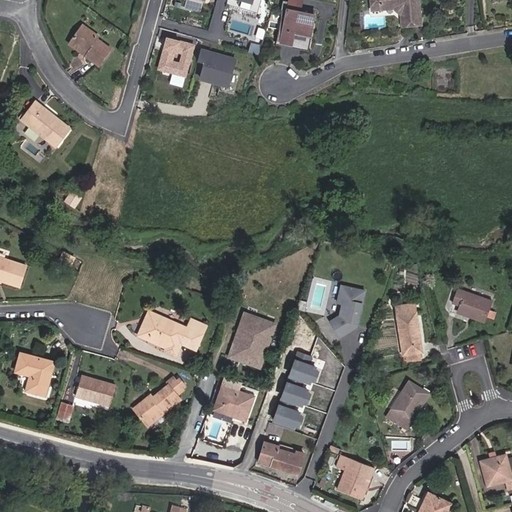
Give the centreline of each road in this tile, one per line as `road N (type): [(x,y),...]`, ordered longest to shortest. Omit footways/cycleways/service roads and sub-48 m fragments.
road 1 (tertiary): [(0,434),(97,464),(211,475),(295,506)]
road 2 (residential): [(23,13),(71,95),(120,125),(156,0)]
road 3 (residential): [(511,37),(343,65),(309,83),(278,82)]
road 4 (unknown): [(295,506),(357,332)]
road 5 (residential): [(494,408),(480,364),(455,370),(469,426)]
road 6 (residential): [(469,426),(408,471),(387,511)]
